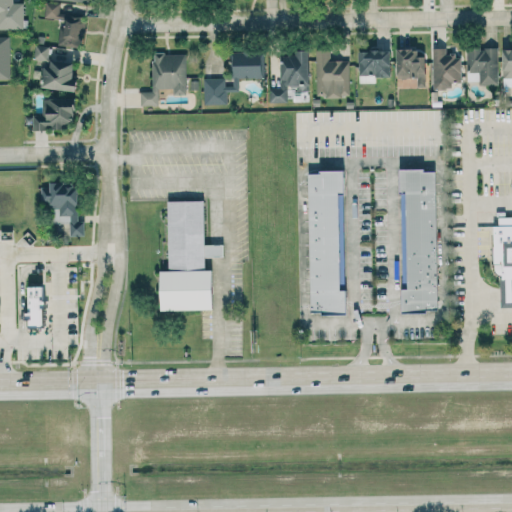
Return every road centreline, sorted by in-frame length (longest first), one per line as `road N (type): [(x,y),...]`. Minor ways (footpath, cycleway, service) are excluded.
road 1 (residential): [(100,511),(109,72),(121,0)]
road 2 (primary): [(511,374),(0,382)]
road 3 (residential): [(119,23),(511,17)]
road 4 (primary): [(162,511),(511,506)]
